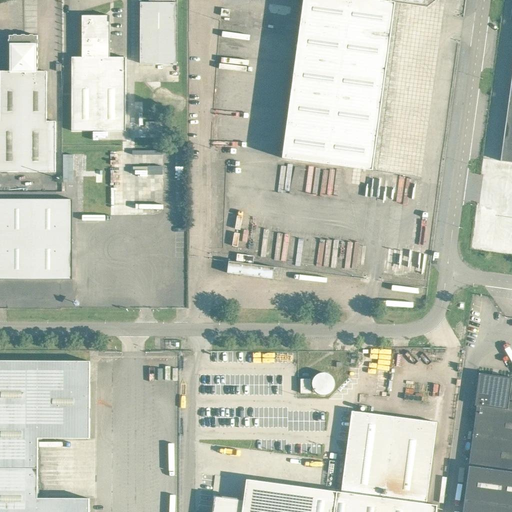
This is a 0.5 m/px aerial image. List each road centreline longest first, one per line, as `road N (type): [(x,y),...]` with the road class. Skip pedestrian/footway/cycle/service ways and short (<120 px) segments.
road 1 (unclassified): [(446,274),(436,316),(413,334),(0,330)]
road 2 (unclassified): [(484,0),(446,274)]
